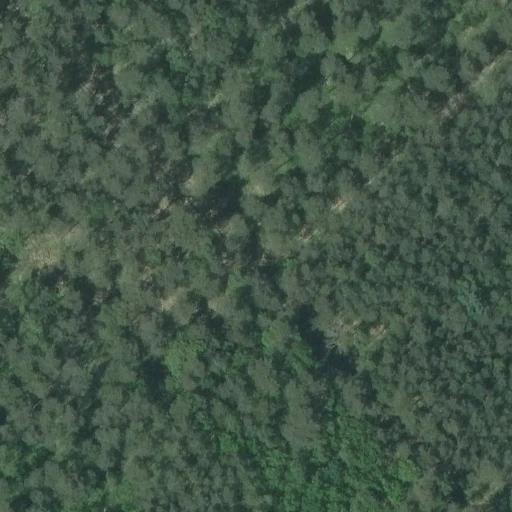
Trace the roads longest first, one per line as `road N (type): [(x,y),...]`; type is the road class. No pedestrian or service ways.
road 1 (track): [(463,511),(251,276),(511,41)]
road 2 (track): [(1,0),(251,276)]
